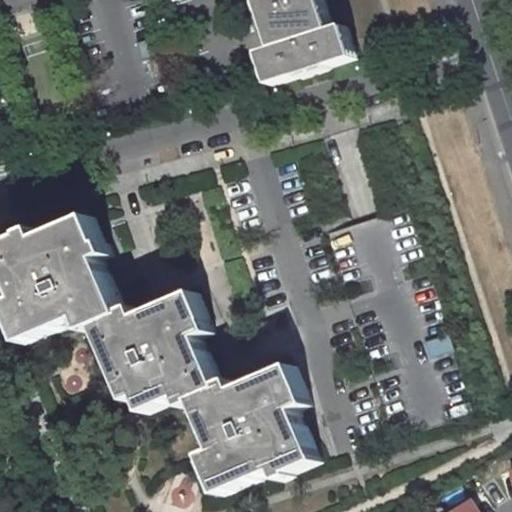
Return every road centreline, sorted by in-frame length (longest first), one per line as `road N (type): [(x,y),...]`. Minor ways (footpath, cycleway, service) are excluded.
road 1 (residential): [(244,128),(0,195)]
road 2 (residential): [(473,61),(347,89),(244,128)]
road 3 (unknown): [(100,0),(130,80),(145,82),(220,51)]
road 4 (residential): [(204,0),(244,128)]
